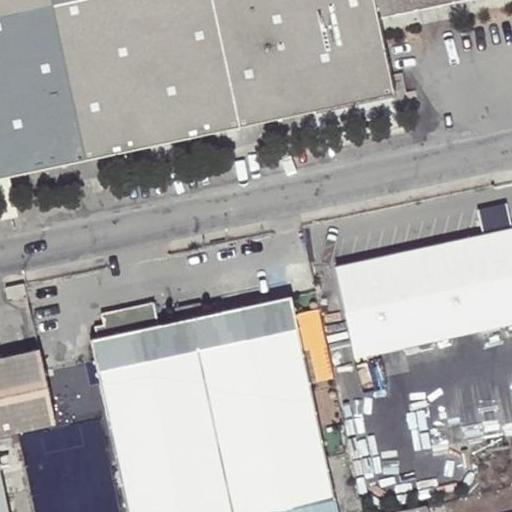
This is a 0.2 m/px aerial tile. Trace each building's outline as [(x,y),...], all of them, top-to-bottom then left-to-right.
[(0,0),(0,181),(10,180),(392,98),(376,21),(371,0),(0,0)] [(415,13),(412,0),(371,0),(376,21),(415,13)] [(412,0),(415,13),(452,5),(450,0),(412,0)] [(10,180),(0,181),(0,220),(18,217),(10,180)] [(511,221),(337,261),(357,354),(511,319),(511,221)] [(9,299),(27,295),(25,284),(6,288),(9,299)] [(274,511),(333,499),(290,299),(202,318),(177,323),(90,342),(126,511),(274,511)] [(175,313),(177,323),(202,318),(200,307),(175,313)] [(0,511),(7,511),(0,477),(0,433),(2,433),(4,438),(55,427),(39,352),(0,360),(0,511)] [(335,511),(333,499),(274,511),(335,511)]
